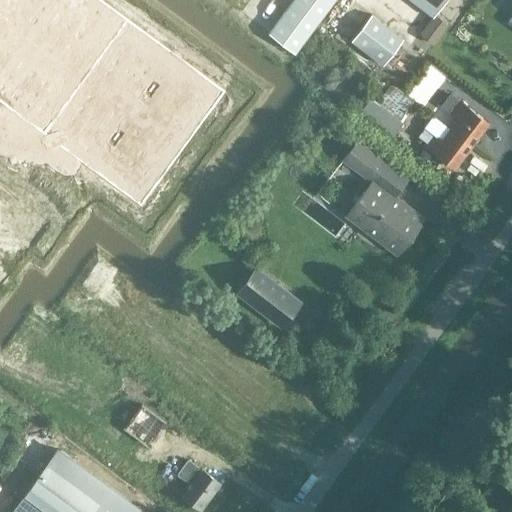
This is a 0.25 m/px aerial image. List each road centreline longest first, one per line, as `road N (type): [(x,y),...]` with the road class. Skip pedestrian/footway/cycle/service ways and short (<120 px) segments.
road 1 (unclassified): [(301,511),(511,226)]
road 2 (track): [(187,444),(288,511)]
